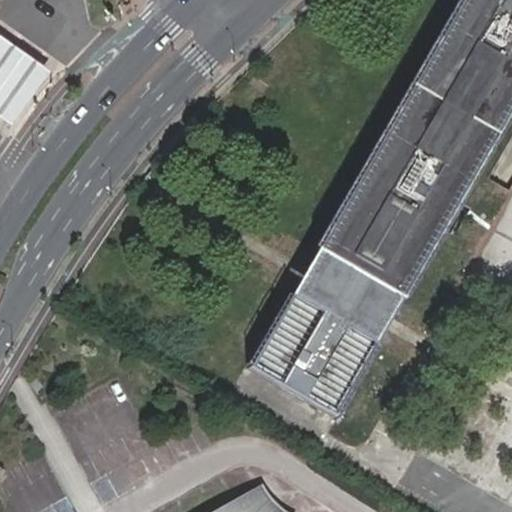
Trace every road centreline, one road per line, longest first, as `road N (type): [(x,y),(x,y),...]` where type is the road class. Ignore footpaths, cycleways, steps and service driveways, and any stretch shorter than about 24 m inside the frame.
road 1 (secondary): [(0,335),(98,170),(224,28)]
road 2 (secondary): [(191,0),(103,92),(0,235)]
